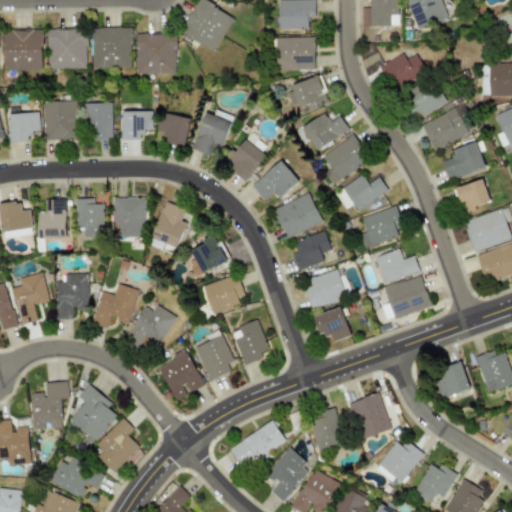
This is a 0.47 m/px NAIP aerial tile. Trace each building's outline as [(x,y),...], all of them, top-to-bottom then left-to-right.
[(212,51),(233,18),(203,0),(197,0),(178,30),(212,51)] [(314,16),(313,0),(277,0),(278,29),(307,28),(306,17),(314,16)] [(397,0),(369,0),(369,26),(398,25),(397,0)] [(447,16),(439,0),(404,0),(417,29),(447,16)] [(91,68),(131,67),(130,27),(91,27),(91,68)] [(86,68),(86,28),(46,29),(47,69),(86,68)] [(42,69),(42,29),(2,29),(2,70),(42,69)] [(135,74),(175,73),(175,33),(134,34),(135,74)] [(314,69),(313,36),(274,37),(275,70),(314,69)] [(415,53),(404,59),(402,54),(380,65),(392,89),(425,72),(415,53)] [(328,101),(319,74),(283,86),(289,104),(297,102),(300,110),(328,101)] [(403,96),(415,119),(444,103),(432,81),(403,96)] [(76,100),(43,101),(44,139),(76,138),(76,100)] [(112,139),(111,102),(85,103),(85,139),(112,139)] [(511,142),(511,106),(494,114),(507,145),(511,142)] [(432,149),(466,133),(454,107),(420,124),(432,149)] [(220,148),(233,116),(215,109),(212,115),(204,112),(190,147),(209,154),(212,145),(220,148)] [(152,110),(120,111),(121,139),(142,139),(142,129),(152,129),(152,110)] [(39,112),(17,114),(8,114),(10,142),(31,141),(30,131),(40,131),(39,112)] [(316,150),(347,128),(337,113),(327,120),(322,112),(297,130),(301,136),(304,133),(316,150)] [(164,142),(185,145),(189,117),(159,113),(156,130),(165,131),(164,142)] [(320,167),(329,183),(363,164),(356,151),(360,149),(353,135),(321,152),(327,163),(320,167)] [(246,180),(265,155),(243,138),(224,163),(246,180)] [(447,180),(484,168),(475,141),(448,150),(451,157),(441,160),(447,180)] [(297,183),(281,160),(250,183),(262,200),(272,193),(276,198),(297,183)] [(377,176),(367,183),(360,174),(341,187),(357,210),(387,189),(377,176)] [(473,206),(489,201),(480,178),(454,188),(463,214),(475,210),(473,206)] [(285,238),(320,222),(307,192),(272,208),(285,238)] [(113,237),(145,237),(144,197),(112,198),(113,237)] [(65,237),(64,198),(45,199),(45,212),(37,212),(38,238),(65,237)] [(94,204),(94,198),(74,198),(75,226),(83,226),(83,236),(103,236),(103,203),(94,204)] [(176,250),(186,222),(180,220),(184,209),(163,201),(149,241),(176,250)] [(360,217),(365,232),(360,234),(364,247),(397,236),(395,227),(401,225),(394,205),(360,217)] [(510,238),(504,221),(509,220),(504,206),(462,221),(473,251),(510,238)] [(329,250),(323,231),(289,243),(298,269),(322,261),(320,253),(329,250)] [(229,258),(220,241),(216,243),(212,235),(188,248),(201,272),(229,258)] [(511,273),(511,247),(511,244),(476,254),(484,281),(511,273)] [(374,257),(383,283),(418,271),(413,255),(401,259),(398,249),(374,257)] [(301,281),(312,309),(346,296),(335,268),(301,281)] [(18,278),(20,285),(11,288),(21,324),(37,320),(33,305),(49,301),(41,272),(18,278)] [(55,281),(56,318),(72,318),(72,310),(88,309),(87,272),(64,273),(64,281),(55,281)] [(244,295),(235,273),(201,286),(212,314),(239,304),(237,298),(244,295)] [(430,307),(421,276),(383,287),(388,303),(380,305),(385,321),(430,307)] [(16,326),(8,292),(11,292),(8,281),(0,283),(0,323),(2,329),(16,326)] [(136,288),(116,284),(113,294),(99,291),(92,323),(107,327),(109,318),(129,322),(136,288)] [(143,305),(126,337),(139,344),(142,338),(158,346),(174,315),(154,304),(152,310),(143,305)] [(267,349),(256,320),(230,330),(243,365),(261,358),(259,352),(267,349)] [(194,345),(207,380),(230,372),(226,363),(231,361),(222,335),(194,345)] [(511,376),(503,352),(495,355),(493,350),(474,356),(486,392),(511,382),(511,376)] [(188,394),(204,385),(185,352),(157,367),(175,400),(187,393),(188,394)] [(470,388),(460,362),(433,371),(442,398),(470,388)] [(31,429),(47,429),(47,428),(61,427),(60,398),(68,398),(67,381),(43,382),(44,392),(29,392),(31,429)] [(111,403),(87,384),(77,396),(83,401),(68,420),(94,441),(115,414),(107,408),(111,403)] [(390,429),(377,392),(350,402),(363,439),(390,429)] [(316,451),(343,444),(334,408),(308,414),(316,451)] [(511,415),(500,433),(511,440),(511,415)] [(133,429),(123,418),(90,448),(112,472),(139,447),(127,434),(133,429)] [(7,465),(30,463),(27,428),(10,429),(10,420),(0,420),(0,458),(6,458),(7,465)] [(284,441),(272,421),(228,446),(240,467),(284,441)] [(400,445),(394,441),(374,466),(387,476),(389,474),(399,482),(422,454),(404,440),(400,445)] [(281,499),(310,469),(286,447),(264,471),(271,477),(264,484),(281,499)] [(49,482),(80,498),(88,484),(96,488),(104,474),(70,456),(67,463),(60,460),(49,482)] [(411,490),(429,501),(434,493),(441,497),(456,474),(439,463),(436,468),(429,463),(411,490)] [(298,511),(304,511),(307,507),(315,511),(322,511),(339,483),(312,468),(290,507),(298,511)] [(481,491),(462,478),(442,509),(446,511),(475,511),(483,500),(477,496),(481,491)] [(189,496),(178,485),(152,511),(189,511),(181,504),(189,496)] [(18,511),(21,490),(0,488),(0,511),(18,511)] [(366,511),(368,509),(361,505),(364,498),(346,488),(333,511),(366,511)] [(74,511),(79,503),(48,490),(41,506),(36,503),(31,511),(74,511)] [(373,511),(394,511),(378,503),(373,511)]
